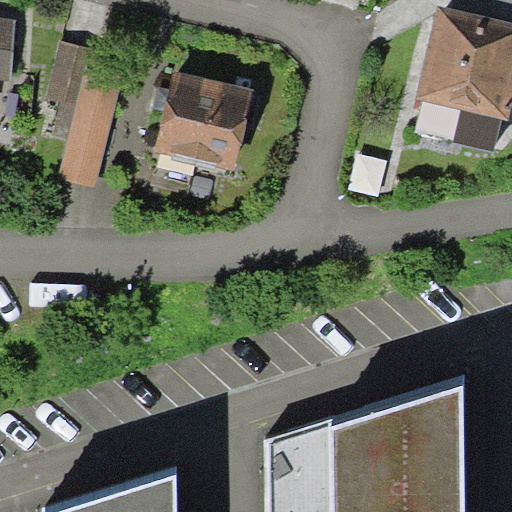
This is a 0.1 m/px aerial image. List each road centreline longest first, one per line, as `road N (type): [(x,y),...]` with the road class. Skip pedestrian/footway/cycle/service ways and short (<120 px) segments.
road 1 (residential): [(235,0),(344,23),(293,247)]
road 2 (residential): [(0,247),(293,247)]
road 3 (residential): [(293,247),(511,214)]
